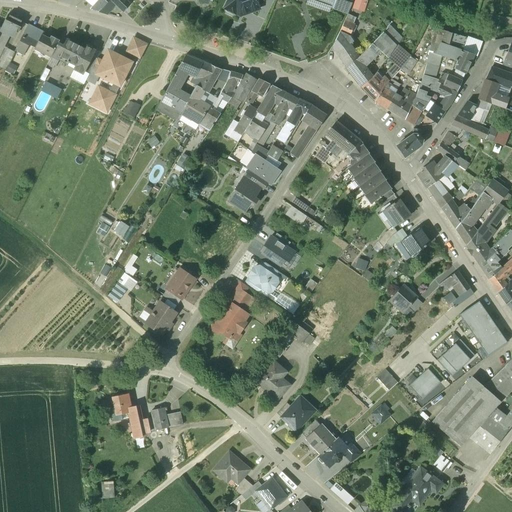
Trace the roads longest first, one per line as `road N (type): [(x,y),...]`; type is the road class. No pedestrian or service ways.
road 1 (residential): [(166,371),(341,104)]
road 2 (residential): [(166,371),(220,401),(343,511)]
road 3 (track): [(169,358),(0,213)]
road 4 (residential): [(400,170),(511,335)]
road 5 (residential): [(155,37),(341,104)]
road 6 (residential): [(400,170),(434,144),(500,22)]
road 7 (unclassified): [(0,361),(166,371)]
road 8 (residential): [(0,0),(155,37)]
